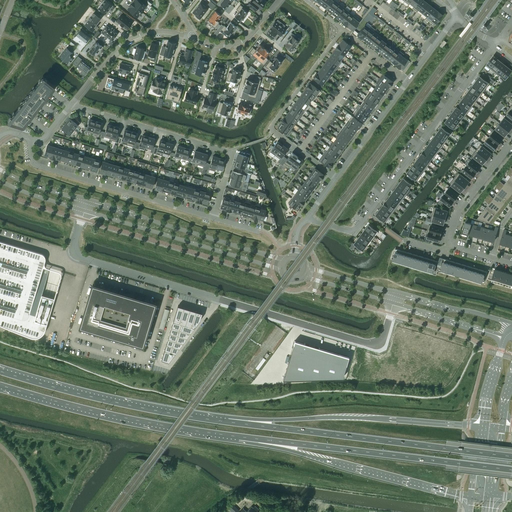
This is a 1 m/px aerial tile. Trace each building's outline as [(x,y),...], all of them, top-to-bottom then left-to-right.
[(100,5),(100,6),(98,9),(105,14),(108,10),(111,13),(115,7),(105,0),(104,0),(103,3),(102,2),(103,3),(100,6),(100,5)] [(139,1),(136,0),(134,0),(133,1),(131,4),(142,12),(144,9),(146,6),(139,1)] [(223,0),(220,4),(226,9),(230,4),(232,6),(236,1),(235,0),(223,0)] [(253,0),(252,0),(251,0),(247,5),(253,10),(256,7),(260,9),(265,3),(262,1),(262,0),(261,0),(253,0)] [(324,7),(327,9),(333,0),(325,0),(321,5),(322,5),(321,6),(324,7)] [(331,13),(332,13),(339,4),(334,0),(333,0),(327,9),(329,11),(331,13)] [(424,2),(422,0),(418,0),(414,6),(412,8),(417,12),(418,11),(417,11),(424,2)] [(210,1),(207,6),(212,10),(215,5),(210,1)] [(200,2),(192,12),(195,15),(200,19),(208,9),(200,2)] [(429,5),(424,2),(417,11),(418,11),(422,14),(429,5)] [(142,12),(131,4),(129,6),(127,9),(131,12),(130,12),(137,18),(139,15),(142,12)] [(337,17),(336,17),(337,17),(344,8),(339,4),(332,13),(332,14),(334,16),(335,15),(337,17)] [(238,12),(234,17),(240,21),(247,12),(242,8),(243,7),(240,5),(236,10),(238,12)] [(433,8),(429,5),(422,14),(426,17),(433,8)] [(342,21),(341,22),(349,12),(344,8),(337,17),(337,18),(339,20),(342,21)] [(437,12),(433,8),(426,17),(425,18),(429,22),(437,12)] [(122,13),(120,11),(117,15),(119,17),(116,21),(127,30),(132,23),(128,20),(130,18),(126,15),(125,17),(121,14),(122,13)] [(215,11),(208,20),(213,24),(212,25),(215,27),(219,22),(216,20),(221,15),(215,11)] [(437,12),(429,22),(434,25),(442,15),(437,11),(437,12)] [(344,25),(344,24),(347,26),(354,16),(349,12),(341,22),(342,22),(341,23),(344,25)] [(93,13),(87,21),(84,25),(93,31),(97,26),(95,25),(100,19),(93,13)] [(360,20),(354,16),(347,26),(349,28),(350,28),(352,30),(360,20)] [(270,28),(266,33),(273,39),(277,34),(280,37),(286,30),(283,28),(285,26),(281,23),(280,25),(275,21),(269,28),(270,28)] [(224,25),(220,30),(223,32),(223,31),(229,35),(236,26),(230,22),(226,27),(224,25)] [(361,38),(362,38),(369,28),(365,25),(357,35),(361,38)] [(101,32),(112,41),(117,34),(106,26),(101,32)] [(362,38),(366,41),(374,31),(369,28),(362,38)] [(81,29),(74,38),(80,43),(82,45),(84,43),(89,36),(81,29)] [(374,31),(366,41),(370,44),(378,35),(374,31)] [(289,41),(285,46),(291,50),(298,41),(292,37),(293,36),(290,34),(287,39),(289,41)] [(378,35),(370,44),(374,48),(381,40),(382,38),(378,35)] [(339,44),(338,44),(347,51),(351,46),(343,40),(342,40),(341,40),(339,43),(339,44)] [(381,40),(374,48),(379,51),(385,43),(381,40)] [(156,44),(151,42),(148,55),(148,58),(151,58),(151,56),(155,57),(159,45),(160,42),(157,41),(156,44)] [(174,44),(166,41),(162,54),(170,56),(169,59),(172,60),(174,53),(171,52),(174,44)] [(96,42),(89,51),(90,51),(89,52),(93,55),(93,54),(96,56),(103,47),(96,42)] [(385,43),(379,51),(383,55),(389,47),(389,46),(385,43)] [(253,48),(249,53),(252,55),(253,54),(257,57),(264,48),(260,44),(255,50),(253,48)] [(335,49),(343,55),(347,51),(338,44),(335,49)] [(136,46),(133,57),(141,59),(144,49),(136,46)] [(389,47),(383,55),(387,58),(394,49),(390,46),(389,46),(389,47)] [(72,52),(67,47),(59,57),(67,63),(72,58),(69,56),(72,52)] [(264,48),(257,57),(262,61),(261,62),(264,64),(268,59),(265,57),(269,52),(264,48)] [(193,51),(186,49),(184,56),(180,55),(178,63),(189,66),(191,58),(190,58),(193,51)] [(340,60),(343,55),(335,49),(335,50),(332,54),(340,60)] [(394,49),(387,58),(391,61),(398,53),(399,53),(394,49)] [(398,53),(391,61),(395,64),(395,65),(402,57),(402,56),(398,53)] [(336,65),(340,60),(332,54),(328,59),(338,66),(336,65)] [(493,55),(485,65),(490,69),(497,59),(496,58),(496,57),(493,55)] [(402,56),(402,57),(395,65),(400,69),(407,59),(402,56)] [(80,61),(76,58),(72,63),(76,67),(77,65),(82,69),(79,73),(84,76),(90,67),(88,66),(89,65),(83,61),(81,60),(80,61)] [(269,61),(266,66),(268,68),(269,67),(275,71),(282,62),(276,58),(272,63),(269,61)] [(207,62),(199,59),(195,73),(203,75),(207,62)] [(335,71),(338,66),(328,59),(325,64),(335,71)] [(500,62),(497,59),(490,69),(494,73),(503,62),(501,61),(500,62)] [(504,63),(503,62),(494,73),(499,76),(500,74),(506,66),(503,64),(504,63)] [(212,74),(213,74),(211,79),(214,80),(214,83),(218,84),(219,81),(220,82),(224,69),(225,69),(226,65),(219,63),(218,67),(216,66),(214,71),(213,71),(212,74)] [(127,66),(120,64),(118,71),(121,72),(122,73),(124,74),(125,73),(128,74),(131,66),(127,65),(127,66)] [(334,72),(335,71),(325,64),(321,69),(331,76),(329,74),(332,70),(334,72)] [(506,66),(500,74),(506,79),(509,75),(508,74),(511,70),(506,66)] [(139,73),(135,84),(138,85),(135,94),(142,96),(150,70),(146,69),(144,74),(138,72),(139,73)] [(229,72),(227,79),(236,82),(240,71),(233,69),(232,73),(229,72)] [(327,81),(331,76),(321,69),(318,73),(317,73),(327,81)] [(327,81),(317,73),(316,74),(313,77),(314,77),(313,78),(322,85),(325,80),(327,81)] [(392,82),(382,74),(379,78),(389,86),(392,82)] [(9,121),(23,125),(56,84),(45,75),(9,121)] [(477,79),(476,79),(475,80),(486,88),(490,84),(480,76),(477,79)] [(122,81),(108,77),(105,87),(124,92),(125,88),(128,89),(130,82),(122,80),(122,81)] [(155,78),(154,81),(152,80),(150,88),(154,89),(153,91),(160,94),(161,91),(162,91),(164,84),(160,83),(161,80),(155,78)] [(246,79),(245,85),(256,88),(257,83),(258,83),(260,80),(254,78),(253,81),(246,79)] [(389,86),(379,78),(375,83),(385,90),(388,86),(389,86)] [(474,82),(475,82),(473,85),(483,93),(486,88),(475,80),(474,82)] [(306,87),(306,88),(316,96),(320,91),(310,83),(309,84),(308,84),(306,87)] [(375,83),(377,84),(374,89),(382,95),(385,90),(375,83)] [(170,85),(166,98),(178,102),(182,89),(170,85)] [(245,85),(243,91),(249,93),(248,96),(254,98),(255,94),(254,94),(256,88),(245,85)] [(479,97),(483,93),(473,85),(470,89),(470,88),(469,89),(479,97)] [(313,101),(316,96),(306,88),(306,89),(305,91),(304,90),(302,93),(313,101)] [(371,93),(369,91),(379,99),(382,95),(374,89),(371,93)] [(476,102),(479,97),(469,89),(467,91),(468,92),(466,95),(476,102)] [(186,94),(184,101),(195,105),(197,97),(196,96),(197,92),(189,90),(188,94),(186,94)] [(379,99),(369,91),(366,96),(376,103),(379,99)] [(217,95),(209,92),(207,98),(208,98),(207,100),(204,99),(202,107),(213,110),(215,102),(217,95)] [(313,101),(302,93),(303,93),(299,98),(308,105),(312,100),(313,101)] [(472,107),(476,102),(466,95),(464,98),(463,97),(462,99),(472,107)] [(376,103),(366,96),(363,100),(373,108),(376,103)] [(308,105),(299,98),(296,103),(306,110),(304,109),(307,104),(308,105)] [(469,111),(472,107),(462,99),(461,100),(461,101),(459,104),(469,111)] [(369,112),(373,108),(363,100),(362,100),(363,101),(360,105),(369,112)] [(219,105),(217,112),(227,115),(230,104),(223,102),(222,106),(219,105)] [(238,104),(236,111),(247,114),(249,108),(250,108),(251,105),(245,103),(245,106),(238,104)] [(302,115),(306,110),(296,103),(292,108),(302,115)] [(466,116),(469,111),(459,104),(457,107),(456,106),(455,108),(464,114),(466,116)] [(358,110),(356,109),(367,117),(367,116),(366,116),(369,112),(360,105),(361,106),(358,110)] [(298,120),(302,115),(292,108),(288,113),(298,120)] [(455,108),(454,109),(455,110),(452,113),(460,119),(464,114),(455,108)] [(363,121),(367,117),(356,109),(353,113),(363,121)] [(295,125),(298,120),(288,113),(285,117),(284,117),(295,125)] [(460,119),(452,113),(450,116),(449,115),(448,117),(457,124),(460,119)] [(358,128),(362,123),(351,115),(348,120),(358,128)] [(284,117),(281,122),(291,130),(295,125),(284,117)] [(457,124),(448,117),(447,118),(448,119),(445,122),(453,128),(457,124)] [(76,123),(69,118),(66,123),(74,130),(78,125),(80,123),(78,121),(76,123)] [(511,128),(511,126),(511,124),(504,118),(500,123),(508,130),(510,127),(511,128)] [(86,131),(92,133),(96,121),(90,119),(87,127),(84,126),(84,129),(86,130),(86,131)] [(358,128),(348,120),(345,124),(355,132),(358,128)] [(96,121),(92,133),(98,135),(98,134),(101,134),(101,135),(102,132),(99,131),(102,123),(96,121)] [(278,126),(278,127),(286,133),(288,135),(292,130),(291,130),(281,122),(281,123),(280,122),(278,126)] [(70,135),(71,135),(74,130),(66,123),(62,128),(68,133),(66,136),(69,137),(70,135)] [(506,132),(508,130),(500,123),(495,128),(505,136),(507,133),(506,132)] [(101,134),(100,137),(103,138),(104,137),(109,138),(110,138),(113,126),(112,126),(108,124),(108,125),(107,125),(105,132),(102,132),(101,135),(101,134)] [(351,136),(355,132),(345,124),(344,124),(346,126),(343,130),(351,136)] [(109,138),(109,140),(115,141),(115,142),(118,143),(120,137),(117,136),(119,128),(118,128),(118,127),(114,126),(114,127),(113,126),(110,138),(109,138)] [(437,131),(446,138),(450,133),(442,127),(439,131),(438,130),(437,131)] [(121,143),(127,145),(131,132),(125,130),(122,138),(120,137),(118,143),(121,144),(121,143)] [(340,134),(338,133),(348,140),(351,136),(343,130),(340,134)] [(131,132),(127,145),(133,147),(135,148),(136,145),(137,142),(134,141),(137,134),(136,133),(132,131),(131,132)] [(436,133),(437,133),(435,136),(444,144),(448,139),(446,138),(437,131),(436,133)] [(489,137),(497,144),(499,141),(500,142),(502,139),(493,132),(489,137)] [(348,140),(338,133),(335,137),(345,145),(348,140)] [(142,135),(140,143),(137,142),(136,145),(139,146),(145,148),(148,137),(142,135)] [(432,140),(432,139),(430,140),(441,148),(444,144),(435,136),(432,140)] [(154,139),(148,137),(145,148),(151,150),(151,149),(154,150),(155,147),(152,147),(154,139)] [(333,142),(332,141),(332,142),(342,149),(345,145),(335,137),(335,138),(336,138),(333,142)] [(495,146),(497,144),(489,137),(484,143),(494,150),(496,147),(495,146)] [(154,150),(153,153),(156,154),(156,152),(162,154),(163,153),(166,142),(165,142),(165,141),(161,140),(161,141),(160,140),(157,148),(155,147),(154,150)] [(429,142),(430,142),(428,146),(438,153),(441,148),(430,140),(429,142)] [(269,147),(271,149),(270,152),(275,155),(282,145),(277,141),(273,147),(271,145),(269,147)] [(169,155),(171,156),(172,153),(169,152),(172,144),(171,144),(171,143),(167,142),(166,142),(163,153),(169,155)] [(342,149),(332,142),(328,146),(339,153),(342,149)] [(488,155),(489,156),(491,153),(480,144),(476,150),(486,158),(488,155)] [(47,145),(44,155),(49,156),(49,157),(52,147),(47,145)] [(275,155),(279,159),(277,162),(280,164),(283,160),(285,157),(282,155),(287,149),(286,148),(283,145),(283,146),(282,145),(275,155)] [(57,148),(52,147),(49,157),(55,159),(58,146),(57,148)] [(64,147),(58,146),(55,159),(55,158),(60,159),(64,147)] [(171,156),(174,156),(174,158),(180,160),(180,158),(183,148),(177,146),(175,154),(172,153),(171,156)] [(328,146),(329,147),(326,151),(335,158),(339,153),(328,146)] [(425,148),(424,150),(433,156),(434,158),(438,153),(428,146),(425,149),(425,148)] [(64,148),(64,147),(60,159),(65,161),(68,150),(63,149),(64,148)] [(186,160),(189,161),(190,158),(187,157),(189,149),(183,148),(180,158),(186,160)] [(74,152),(68,150),(65,161),(70,163),(73,153),(74,152)] [(421,155),(429,161),(433,156),(424,150),(423,151),(423,152),(421,155)] [(476,150),(472,155),(483,164),(485,161),(484,160),(486,158),(476,150)] [(189,161),(192,162),(191,163),(198,165),(198,164),(201,153),(195,151),(193,159),(190,158),(189,161)] [(326,151),(327,152),(324,156),(333,163),(333,162),(332,162),(335,158),(326,151)] [(243,155),(238,154),(236,160),(247,163),(249,154),(249,153),(249,152),(248,152),(247,152),(246,153),(244,153),(243,155)] [(283,160),(285,161),(284,163),(289,167),(290,166),(289,166),(297,156),(292,152),(287,159),(285,157),(283,160)] [(73,153),(70,163),(75,164),(78,154),(73,153)] [(84,155),(79,153),(78,154),(75,164),(81,166),(84,156),(84,155)] [(198,164),(204,165),(206,166),(207,166),(207,163),(205,162),(207,155),(201,153),(198,164)] [(418,157),(417,159),(427,167),(431,162),(429,161),(421,155),(419,158),(418,157)] [(84,156),(81,166),(86,167),(89,158),(84,156)] [(215,171),(216,169),(215,169),(219,158),(218,158),(218,157),(214,156),(214,157),(213,156),(210,164),(207,163),(207,166),(206,166),(206,169),(209,170),(209,169),(215,171)] [(289,166),(290,166),(294,170),(295,169),(298,171),(299,168),(297,166),(302,160),(297,156),(289,166)] [(333,163),(324,156),(321,161),(329,167),(333,163)] [(89,158),(86,167),(91,169),(94,159),(89,158)] [(225,160),(219,158),(215,169),(221,171),(225,160)] [(94,159),(91,169),(96,171),(99,161),(94,159)] [(416,160),(416,161),(414,164),(424,171),(427,167),(417,159),(416,160)] [(247,163),(236,160),(234,166),(242,168),(241,171),(244,172),(245,169),(247,163)] [(478,170),(480,167),(471,160),(466,165),(475,172),(477,170),(478,170)] [(114,162),(108,161),(108,163),(105,173),(105,174),(105,173),(110,174),(113,165),(114,162)] [(102,162),(99,172),(105,173),(108,163),(102,162)] [(412,167),(411,166),(410,168),(421,176),(424,171),(414,164),(412,167)] [(113,165),(110,174),(115,176),(118,166),(113,165)] [(473,174),(475,172),(466,165),(462,171),(472,178),(474,175),(473,174)] [(118,166),(115,176),(120,178),(123,168),(118,166)] [(123,168),(120,178),(126,179),(128,169),(123,168)] [(323,175),(315,168),(311,173),(320,179),(323,175)] [(417,181),(421,176),(410,168),(409,169),(410,170),(407,173),(417,181)] [(128,169),(126,179),(131,181),(134,171),(128,169)] [(134,171),(131,181),(136,182),(139,173),(134,171)] [(241,171),(240,174),(233,171),(231,177),(242,181),(244,181),(246,175),(243,175),(244,172),(241,171)] [(139,173),(136,182),(141,184),(144,174),(139,173)] [(320,179),(311,173),(308,177),(316,183),(319,179),(320,180),(320,179)] [(466,183),(467,184),(469,181),(458,173),(454,178),(464,186),(466,183)] [(144,174),(141,184),(146,185),(146,186),(149,176),(144,174)] [(149,176),(146,186),(151,187),(155,177),(149,176)] [(242,181),(231,177),(229,183),(237,186),(236,189),(239,189),(240,187),(242,181)] [(316,183),(308,177),(305,182),(313,188),(316,183)] [(157,178),(154,188),(160,190),(163,180),(157,178)] [(400,181),(399,182),(408,189),(412,184),(403,178),(401,181),(400,181)] [(463,189),(462,188),(464,186),(454,178),(449,183),(460,192),(463,189)] [(160,190),(160,189),(165,191),(168,181),(163,180),(160,190)] [(174,182),(168,180),(168,181),(165,191),(170,192),(173,183),(174,182)] [(504,185),(499,181),(497,184),(511,195),(511,184),(507,181),(504,185)] [(302,186),(300,184),(300,185),(310,192),(313,188),(305,182),(302,186)] [(408,189),(399,182),(398,184),(399,184),(396,187),(405,194),(408,189)] [(173,183),(170,192),(176,194),(178,184),(173,183)] [(178,184),(176,194),(181,196),(184,186),(178,184)] [(511,195),(497,184),(495,186),(499,190),(496,194),(508,203),(511,197),(511,195)] [(189,186),(184,185),(184,186),(181,196),(186,197),(189,186)] [(310,192),(300,185),(297,189),(307,196),(310,192)] [(194,188),(189,186),(186,197),(191,199),(194,188)] [(405,194),(396,187),(394,191),(393,190),(392,191),(401,198),(405,194)] [(196,200),(196,201),(200,188),(199,189),(194,188),(191,199),(196,200)] [(200,188),(196,201),(201,202),(204,192),(205,190),(200,188)] [(456,198),(458,195),(449,188),(444,193),(453,200),(455,198),(456,198)] [(297,189),(298,190),(294,194),(304,201),(304,200),(307,196),(297,189)] [(399,204),(403,199),(401,198),(392,191),(391,193),(392,193),(390,197),(399,204)] [(204,192),(201,202),(202,202),(207,203),(210,194),(204,192)] [(451,202),(453,200),(444,193),(440,199),(449,206),(452,203),(451,202)] [(304,201),(294,194),(291,198),(301,205),(304,201)] [(508,203),(496,194),(493,198),(488,194),(486,197),(502,210),(508,203)] [(226,209),(225,210),(226,210),(229,199),(229,198),(224,197),(220,207),(226,209)] [(396,209),(399,204),(390,197),(387,200),(387,199),(385,201),(396,209)] [(486,197),(484,200),(489,204),(485,208),(497,217),(502,210),(486,197)] [(300,205),(301,206),(301,205),(291,198),(288,203),(291,205),(289,207),(291,209),(293,206),(297,210),(300,205)] [(226,210),(231,211),(234,201),(229,199),(226,210)] [(239,202),(234,201),(231,211),(236,212),(239,202)] [(393,213),(396,209),(385,201),(384,202),(385,203),(383,206),(393,213)] [(239,202),(236,212),(241,214),(244,204),(239,202)] [(246,215),(250,203),(245,202),(244,204),(241,214),(246,215)] [(250,203),(246,215),(251,217),(255,205),(255,206),(250,205),(250,203)] [(260,206),(255,205),(251,217),(257,219),(260,206)] [(260,208),(261,206),(260,206),(257,219),(257,218),(262,220),(264,216),(266,217),(267,214),(264,213),(266,209),(260,208)] [(389,218),(393,213),(383,206),(381,209),(380,208),(379,210),(389,218)] [(434,207),(432,213),(444,217),(445,214),(446,214),(447,211),(434,207)] [(497,217),(485,208),(477,219),(470,217),(470,218),(491,224),(492,223),(497,217)] [(386,222),(389,218),(379,210),(378,212),(377,212),(375,214),(376,215),(386,222)] [(443,220),(444,217),(432,213),(430,220),(443,224),(444,221),(443,220)] [(461,234),(467,236),(471,223),(467,222),(468,219),(466,218),(461,234)] [(474,224),(471,223),(467,236),(468,233),(473,235),(477,221),(475,221),(474,224)] [(479,222),(477,221),(473,235),(478,236),(481,226),(478,225),(479,222)] [(364,229),(373,235),(377,231),(369,224),(366,228),(365,227),(364,229)] [(429,224),(427,231),(439,234),(440,231),(441,231),(442,228),(429,224)] [(484,227),(481,226),(478,236),(483,238),(487,224),(485,224),(484,227)] [(489,225),(487,224),(483,238),(488,240),(491,229),(488,228),(489,225)] [(495,230),(491,229),(488,240),(494,241),(498,228),(496,227),(495,230)] [(372,241),(375,237),(373,235),(364,229),(363,230),(364,231),(362,234),(370,240),(372,241)] [(504,229),(500,243),(505,245),(508,235),(505,234),(506,230),(504,229)] [(439,238),(438,237),(439,234),(427,231),(425,237),(438,241),(439,238)] [(362,234),(359,237),(359,236),(358,238),(367,244),(370,240),(362,234)] [(362,250),(367,244),(358,238),(356,239),(357,240),(355,243),(359,246),(358,247),(362,250)] [(42,254),(41,253),(0,241),(0,325),(2,326),(6,328),(10,330),(14,331),(18,333),(23,334),(31,338),(33,338),(34,338),(36,338),(37,338),(39,337),(40,336),(41,335),(42,334),(43,333),(44,332),(45,330),(54,299),(42,295),(50,269),(43,267),(45,261),(45,260),(45,258),(45,257),(44,256),(44,255),(43,255),(42,254)] [(391,259),(433,272),(432,274),(436,275),(437,271),(441,272),(441,270),(483,282),(487,272),(440,258),(438,262),(396,249),(395,253),(393,252),(391,259)] [(511,274),(491,268),(487,279),(511,286),(511,274)] [(92,285),(80,327),(142,346),(155,304),(92,285)] [(178,306),(173,321),(179,323),(184,308),(178,306)] [(184,308),(179,323),(181,324),(185,325),(190,310),(184,308)] [(190,310),(185,325),(191,327),(196,311),(190,310)] [(196,311),(191,327),(194,328),(200,319),(202,313),(196,311)] [(173,321),(171,327),(179,329),(181,324),(179,323),(173,321)] [(181,324),(179,329),(190,333),(194,328),(191,327),(185,325),(181,324)] [(171,327),(169,333),(178,335),(179,329),(171,327)] [(179,329),(178,335),(186,338),(190,333),(179,329)] [(169,333),(168,339),(174,340),(176,341),(178,335),(169,333)] [(427,338),(414,334),(406,362),(419,366),(427,338)] [(341,380),(348,357),(294,341),(283,380),(341,380)] [(453,350),(438,345),(432,366),(448,371),(451,362),(450,362),(453,350)] [(164,350),(161,360),(168,362),(175,353),(171,352),(164,350)] [(265,359),(263,357),(255,368),(258,370),(265,359)]
